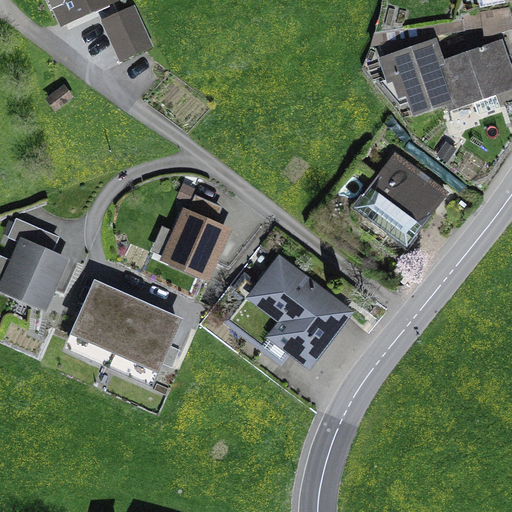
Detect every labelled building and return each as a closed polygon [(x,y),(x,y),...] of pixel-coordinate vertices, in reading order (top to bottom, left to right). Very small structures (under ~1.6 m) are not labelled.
[(113,0),(53,0),(63,22),(113,1),(113,0)] [(148,47),(131,12),(107,24),(124,59),(148,47)] [(511,74),(503,45),(438,67),(449,102),(451,107),(511,87),(511,74)] [(415,114),(449,102),(438,67),(431,46),(382,62),(388,79),(395,77),(401,96),(409,94),(415,114)] [(447,201),(392,159),(355,207),(410,248),(447,201)] [(227,233),(186,215),(166,259),(208,277),(227,233)] [(64,261),(24,244),(4,290),(44,307),(64,261)] [(351,323),(276,265),(248,302),(276,323),(256,349),(303,385),(351,323)] [(138,302),(95,284),(73,336),(116,354),(138,302)] [(180,320),(138,302),(116,354),(158,372),(180,320)]
